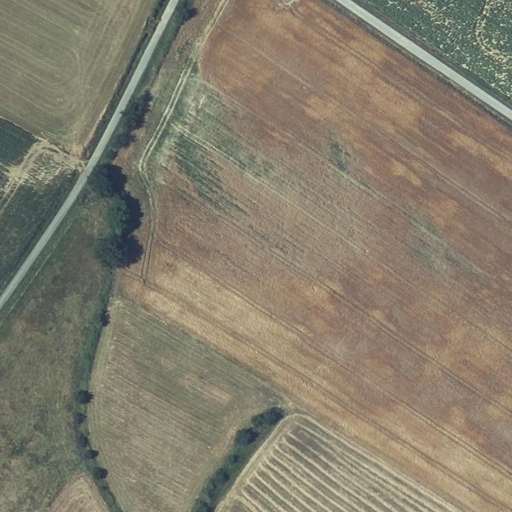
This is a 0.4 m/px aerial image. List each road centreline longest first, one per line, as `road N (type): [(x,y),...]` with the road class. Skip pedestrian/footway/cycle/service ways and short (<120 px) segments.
road 1 (unclassified): [(0,303),(78,187),(174,0)]
road 2 (unclassified): [(343,0),(511,116)]
